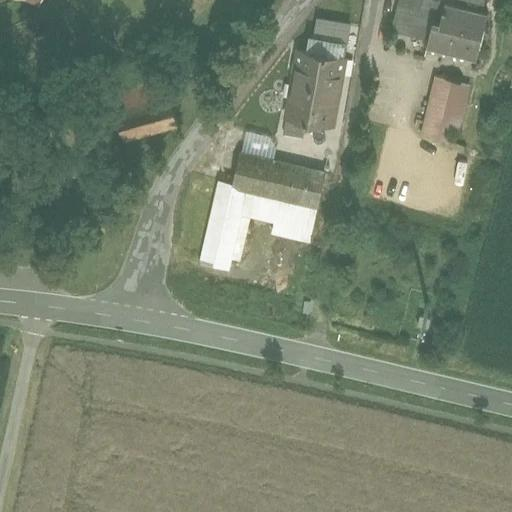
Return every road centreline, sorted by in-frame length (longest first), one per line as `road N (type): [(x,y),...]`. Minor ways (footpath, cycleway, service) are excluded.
road 1 (tertiary): [(134,322),(511,405)]
road 2 (residential): [(134,322),(175,178),(307,0)]
road 3 (residential): [(37,306),(0,485)]
